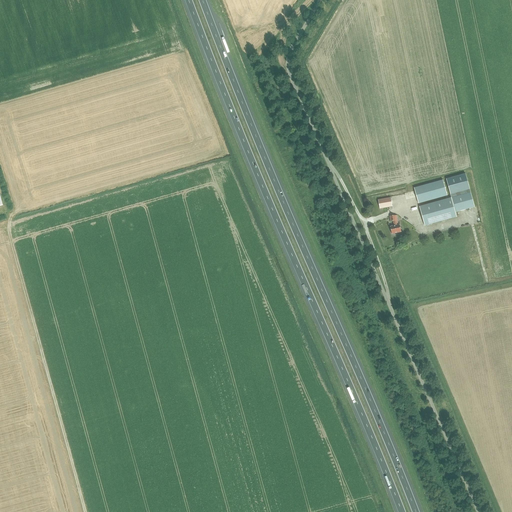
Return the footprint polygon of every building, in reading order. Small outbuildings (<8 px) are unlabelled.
[(452,198),(471,193),(465,174),(446,179),(452,198)] [(419,204),(447,196),(443,180),(414,188),(419,204)] [(471,193),(452,198),(456,212),(475,207),(471,193)] [(391,198),(378,200),(380,209),(392,206),(391,198)] [(457,217),(451,198),(419,207),(425,226),(457,217)] [(392,234),(397,233),(401,232),(400,225),(398,226),(397,220),(397,216),(390,216),(390,221),(393,221),(394,226),(390,227),(392,234)]
